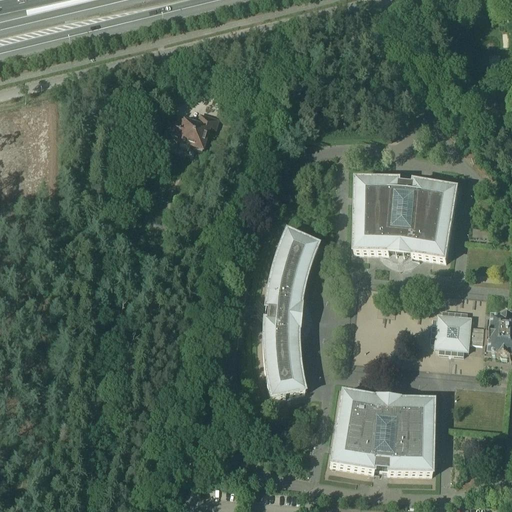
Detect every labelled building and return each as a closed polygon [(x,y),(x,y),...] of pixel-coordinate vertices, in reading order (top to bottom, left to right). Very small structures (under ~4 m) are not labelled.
[(216,81),(205,88),(209,94),(220,86),(216,81)] [(174,125),(172,130),(169,141),(178,143),(177,146),(192,151),(193,148),(203,151),(208,133),(214,134),(217,125),(202,120),(200,120),(197,129),(183,125),(182,128),(174,125)] [(277,143),(275,149),(286,152),(287,146),(277,143)] [(399,191),(399,186),(355,185),(353,259),(388,259),(388,257),(411,259),(411,261),(411,262),(445,267),(457,195),(413,187),(412,192),(399,191)] [(292,200),(296,202),(301,195),(296,192),(292,200)] [(473,232),(472,241),(492,242),(493,234),(473,232)] [(266,334),(262,334),(262,339),(262,343),(262,348),(262,353),(262,357),(262,362),(263,366),(263,371),(263,375),(264,380),(265,384),(265,389),(266,394),(267,398),(268,403),(269,407),(284,403),(284,401),(288,400),(289,402),(304,399),(303,396),(302,392),(301,388),(301,383),(300,379),(299,375),(299,371),(298,366),(298,362),(298,358),(297,353),(297,349),(297,345),(297,340),(297,336),(297,335),(295,335),(297,312),(299,313),(299,312),(300,309),(301,305),(301,301),(302,296),(303,292),(304,288),(305,284),(307,280),(308,276),(309,272),(311,268),(312,264),(314,260),(315,256),(317,252),(303,246),(302,248),(298,246),(299,244),(285,237),(283,241),(281,245),(279,250),(278,254),(276,258),(275,263),(273,267),(272,272),(271,276),(270,280),(268,285),(267,289),(267,294),(266,298),(265,303),(264,308),(268,308),(266,334)] [(481,355),(483,355),(483,360),(497,361),(497,363),(510,364),(510,362),(511,362),(511,322),(501,322),(501,323),(487,322),(486,326),(484,326),(483,332),(470,331),(471,323),(467,322),(467,318),(442,315),(441,320),(437,320),(437,324),(432,323),(430,349),(434,349),(434,353),(438,354),(438,358),(463,361),(463,356),(468,357),(469,348),(481,349),(481,355)] [(375,407),(375,404),(374,404),(341,399),(329,471),(373,478),(373,474),(387,475),(386,480),(431,481),(432,407),(398,407),(397,409),(375,407)] [(290,428),(286,412),(276,414),(280,430),(290,428)] [(318,437),(301,437),(301,447),(318,447),(318,437)]
